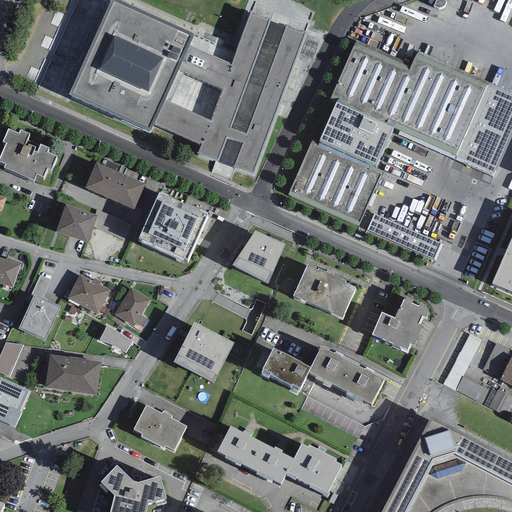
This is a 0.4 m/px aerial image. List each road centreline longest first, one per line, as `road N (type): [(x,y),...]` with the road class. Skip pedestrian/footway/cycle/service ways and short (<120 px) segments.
road 1 (residential): [(0,88),(252,205)]
road 2 (residential): [(192,286),(104,421),(0,457)]
road 3 (residential): [(461,298),(355,511)]
road 4 (residential): [(363,0),(333,36),(252,205)]
road 5 (residential): [(252,205),(461,298)]
road 6 (residential): [(192,286),(0,239)]
